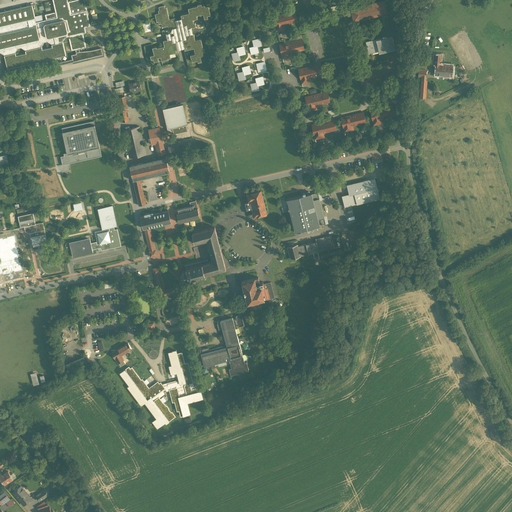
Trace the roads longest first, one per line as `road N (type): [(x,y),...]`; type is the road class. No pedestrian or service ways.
road 1 (unclassified): [(408,145),(444,290),(511,420)]
road 2 (residential): [(137,206),(316,166)]
road 3 (residential): [(263,0),(280,69),(297,86),(316,166)]
road 4 (residential): [(149,263),(0,296)]
road 5 (residential): [(399,147),(398,2)]
road 6 (unclassified): [(424,11),(408,145)]
road 7 (residential): [(109,93),(108,74),(97,67),(9,86)]
